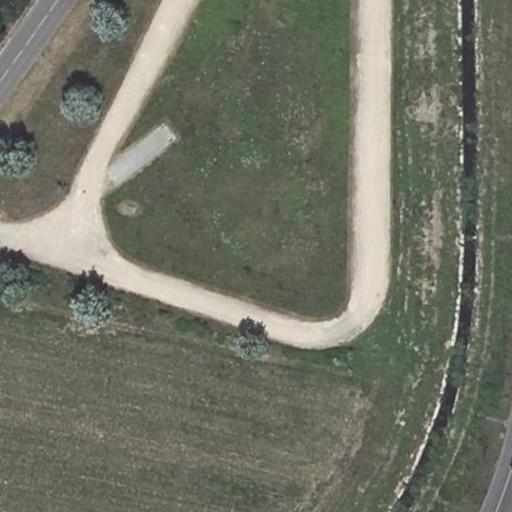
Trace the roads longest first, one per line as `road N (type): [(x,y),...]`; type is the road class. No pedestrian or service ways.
road 1 (track): [(0,228),(310,337),(339,332),(367,299),(370,0)]
road 2 (track): [(181,0),(56,248)]
